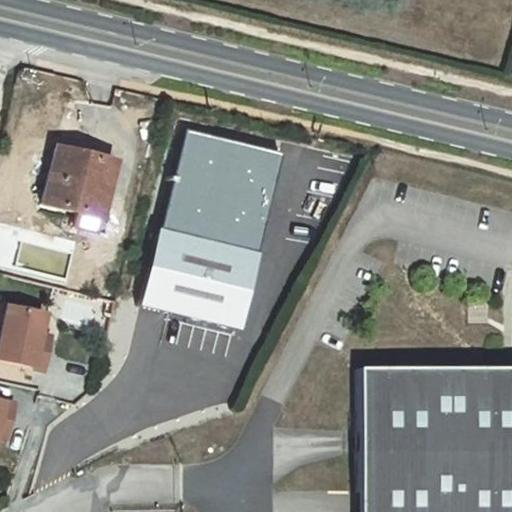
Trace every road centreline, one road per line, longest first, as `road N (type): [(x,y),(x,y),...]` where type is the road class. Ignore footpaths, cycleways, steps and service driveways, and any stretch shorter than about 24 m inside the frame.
road 1 (secondary): [(0,26),(511,151)]
road 2 (secondary): [(511,121),(13,0)]
road 3 (residential): [(230,473),(73,491),(41,511)]
